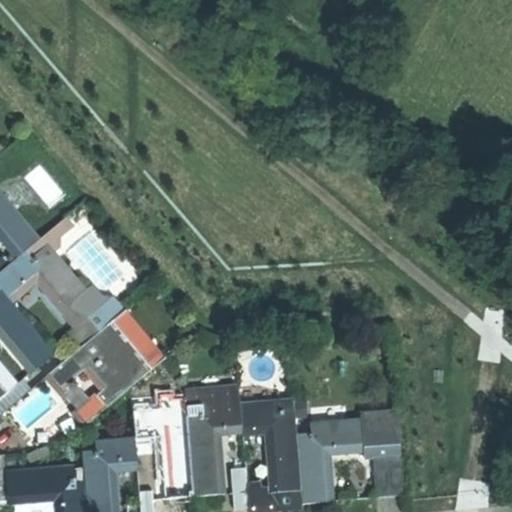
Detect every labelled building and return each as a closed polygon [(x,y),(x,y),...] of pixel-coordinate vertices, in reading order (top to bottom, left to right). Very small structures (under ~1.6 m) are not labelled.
[(0,234),(4,239),(19,257),(25,252),(41,238),(0,190),(0,234)] [(60,222),(41,238),(46,245),(52,252),(58,246),(59,236),(67,230),(60,222)] [(30,257),(46,245),(41,238),(25,252),(30,257)] [(19,257),(0,273),(0,288),(15,306),(18,303),(16,301),(39,282),(75,324),(72,326),(74,328),(99,307),(84,290),(52,252),(46,245),(30,257),(25,252),(19,257)] [(99,307),(111,322),(122,312),(109,297),(100,296),(91,285),(84,290),(99,307)] [(0,329),(35,370),(55,353),(15,306),(0,288),(0,329)] [(111,322),(99,307),(74,328),(73,335),(78,340),(83,345),(111,322)] [(111,322),(83,345),(44,377),(56,391),(71,379),(83,368),(92,379),(101,389),(93,395),(104,408),(129,387),(163,359),(123,311),(122,312),(111,322)] [(71,379),(56,391),(61,397),(76,385),(71,379)] [(184,399),(192,498),(208,497),(223,495),(217,434),(241,432),(239,406),(237,389),(184,394),(184,399)] [(104,408),(93,395),(71,413),(82,426),(104,408)] [(192,498),(184,399),(169,401),(169,407),(131,410),(133,440),(159,438),(164,500),(178,499),(192,498)] [(241,432),(241,435),(266,433),(271,493),(271,494),(299,492),(295,436),(293,411),(277,412),(276,403),(239,406),(241,432)] [(402,469),(397,413),(362,416),(362,422),(365,452),(365,458),(374,458),(375,471),(402,469)] [(299,492),(301,505),(320,504),(331,503),(327,455),(365,452),(362,422),(311,426),(312,434),(295,436),(299,492)] [(84,482),(86,511),(115,511),(112,470),(135,468),(133,440),(95,442),(96,453),(82,454),(83,468),(84,482)] [(74,483),(84,482),(83,468),(73,469),(74,483)] [(86,511),(84,482),(74,483),(73,469),(35,472),(5,474),(6,483),(7,496),(7,503),(56,499),(57,511),(86,511)] [(373,471),(375,499),(404,496),(402,469),(375,471),(373,471)] [(231,471),(232,481),(245,480),(244,470),(231,471)] [(230,481),(232,510),(247,509),(245,486),(245,480),(232,481),(230,481)] [(260,485),(245,486),(247,509),(247,511),(273,511),(301,510),(301,505),(299,492),(271,494),(271,493),(261,494),(260,485)] [(151,511),(150,492),(137,493),(138,511),(151,511)]
